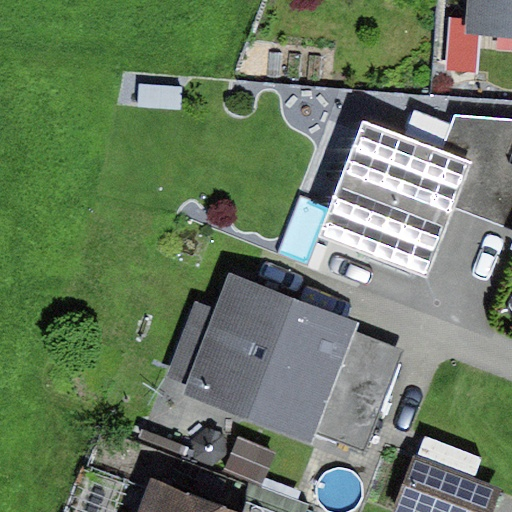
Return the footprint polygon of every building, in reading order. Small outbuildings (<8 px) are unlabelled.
[(511,0),(474,0),(473,26),(511,28),(511,0)] [(448,140),(363,114),(325,227),(434,274),(456,203),(511,227),(511,113),(462,107),(448,140)] [(364,319),(230,270),(187,386),(320,435),(364,319)] [(490,511),(501,483),(414,451),(393,505),(410,511),(490,511)] [(256,511),(151,473),(136,511),(256,511)]
